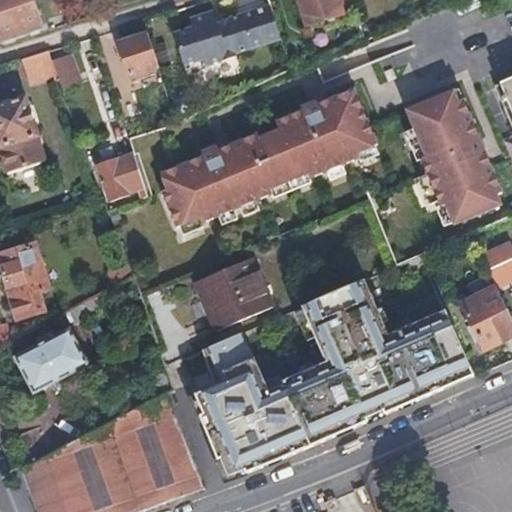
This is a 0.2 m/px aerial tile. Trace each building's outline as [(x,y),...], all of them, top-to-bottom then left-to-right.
[(31,0),(0,0),(0,41),(40,27),(31,0)] [(338,0),(298,0),(306,25),(343,14),(338,0)] [(267,5),(247,13),(258,47),(280,39),(267,5)] [(258,47),(247,13),(214,25),(211,14),(188,22),(191,31),(173,38),(184,70),(203,62),(206,69),(235,58),(235,55),(258,47)] [(352,21),(346,25),(351,35),(357,30),(352,21)] [(157,65),(146,31),(119,41),(129,75),(157,65)] [(48,51),(22,59),(27,74),(54,66),(53,63),(48,51)] [(54,66),(64,92),(82,85),(70,56),(53,63),(54,66)] [(505,100),(511,116),(511,78),(489,88),(497,104),(505,100)] [(354,154),(374,146),(351,90),(315,105),(314,102),(299,108),(300,111),(273,121),(276,130),(257,138),(255,133),(216,149),(214,145),(200,151),(201,155),(159,172),(162,179),(166,189),(161,191),(175,227),(198,218),(200,223),(271,194),(268,189),(304,175),(306,180),(356,159),(354,154)] [(452,228),(499,208),(495,198),(500,196),(460,102),(455,105),(451,94),(404,114),(412,132),(424,161),(419,163),(425,178),(436,205),(438,210),(443,208),(452,228)] [(23,99),(0,106),(0,153),(7,174),(44,162),(23,99)] [(419,163),(424,161),(412,132),(403,135),(415,164),(419,163)] [(127,195),(130,203),(147,196),(135,160),(133,153),(98,165),(110,200),(127,195)] [(428,208),(436,205),(425,178),(417,181),(428,208)] [(157,181),(161,191),(166,189),(162,179),(157,181)] [(38,243),(0,253),(0,256),(18,316),(45,308),(40,290),(51,287),(38,243)] [(511,247),(510,243),(480,256),(486,271),(511,259),(511,247)] [(423,253),(251,328),(303,453),(475,378),(423,253)] [(511,259),(486,271),(495,288),(511,280),(511,259)] [(203,303),(216,333),(270,309),(249,261),(191,286),(199,305),(203,303)] [(484,350),(511,337),(511,322),(495,288),(461,303),(484,350)] [(90,299),(73,308),(78,318),(96,309),(90,299)] [(0,325),(0,347),(14,340),(4,323),(0,325)] [(17,356),(36,391),(96,360),(77,323),(17,356)] [(246,331),(177,360),(227,485),(303,453),(246,331)] [(139,511),(205,487),(167,392),(24,469),(38,511),(139,511)]
